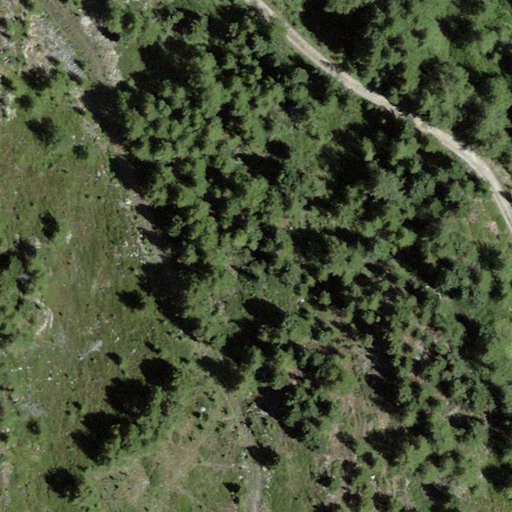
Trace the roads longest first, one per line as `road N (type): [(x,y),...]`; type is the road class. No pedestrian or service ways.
road 1 (track): [(53,0),(86,48),(166,296),(248,418),(256,511)]
road 2 (track): [(511,220),(481,160),(350,84),(256,0)]
